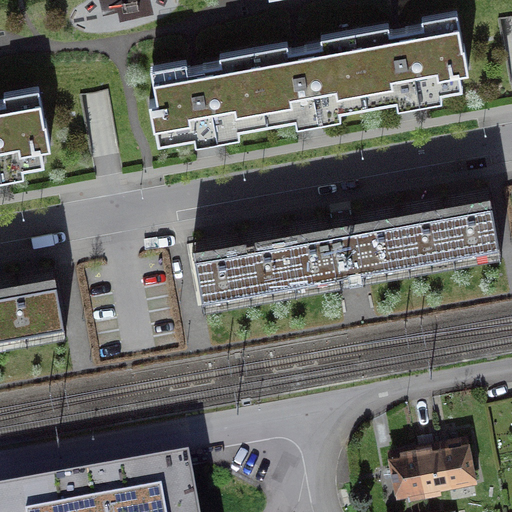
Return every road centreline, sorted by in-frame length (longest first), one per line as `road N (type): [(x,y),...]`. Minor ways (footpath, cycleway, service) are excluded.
road 1 (residential): [(511,143),(0,234)]
road 2 (residential): [(511,374),(359,408),(332,443),(322,482),(327,511)]
